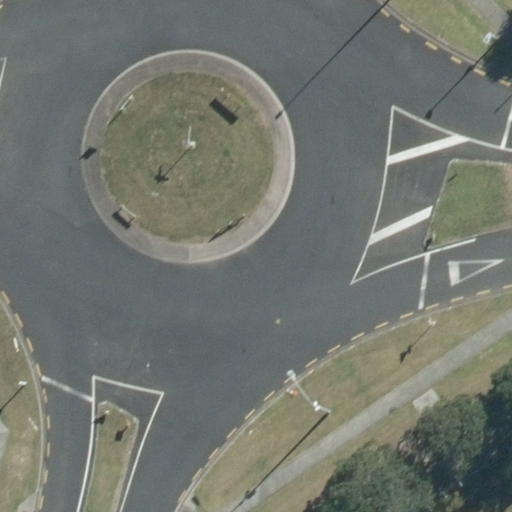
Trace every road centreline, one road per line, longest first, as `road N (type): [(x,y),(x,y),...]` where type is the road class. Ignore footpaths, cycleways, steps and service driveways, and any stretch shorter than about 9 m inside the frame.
road 1 (tertiary): [(332,47),(368,114),(374,189),(348,260),(296,315)]
road 2 (tertiary): [(57,511),(73,383),(48,279)]
road 3 (tertiary): [(511,255),(296,315)]
road 4 (tertiary): [(250,338),(195,348),(140,340),(90,317),(48,279)]
road 5 (tertiary): [(22,236),(9,186),(10,135),(25,86),(53,44)]
road 6 (tertiary): [(250,338),(184,421),(146,511)]
road 7 (tertiary): [(332,47),(442,100),(511,122)]
